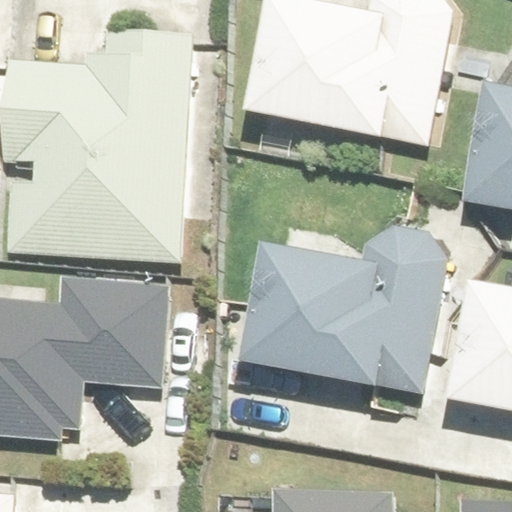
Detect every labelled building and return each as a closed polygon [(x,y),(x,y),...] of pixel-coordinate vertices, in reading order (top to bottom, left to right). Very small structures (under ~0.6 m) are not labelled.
[(433,142),(451,0),(381,0),(380,2),(378,18),(269,5),(254,119),(433,142)] [(25,55),(14,263),(197,272),(208,35),(120,31),(119,59),(25,55)] [(511,212),(511,95),(489,93),(474,207),(511,212)] [(430,394),(448,250),(448,247),(446,246),(444,245),(442,244),(440,243),(438,242),(436,241),(434,240),(432,239),(429,239),(427,238),(425,238),(423,238),(421,237),(418,237),(416,237),(414,237),(412,237),(409,237),(407,238),(405,238),(403,239),(401,239),(399,240),(396,241),(394,242),(392,242),(390,243),(388,245),(387,246),(385,247),(383,248),(381,250),(379,251),(378,253),(376,254),(374,271),(266,257),(251,372),(430,394)] [(0,435),(67,439),(67,425),(92,426),(94,385),(171,389),(176,291),(66,286),(65,309),(0,305),(0,435)] [(511,414),(511,297),(473,293),(459,408),(511,414)] [(396,511),(398,494),(282,491),(281,511),(396,511)] [(0,511),(131,511),(132,511),(0,501),(0,511)]
